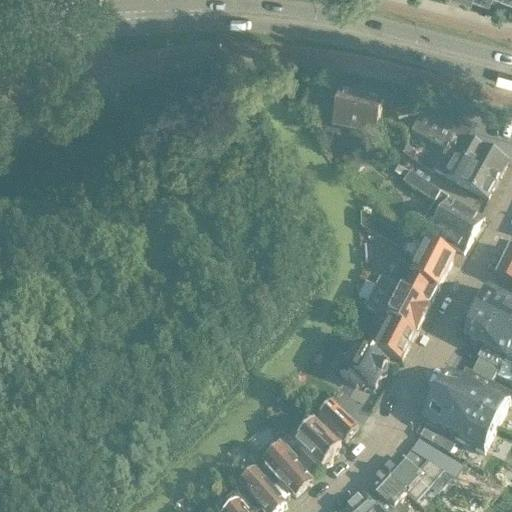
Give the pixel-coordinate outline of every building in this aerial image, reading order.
[(375,137),(383,104),(340,93),(332,127),(375,137)] [(468,135),(426,112),(412,139),(454,162),(498,185),(508,166),(465,142),(468,135)] [(498,185),(454,162),(445,180),(488,203),(498,185)] [(438,195),(422,185),(417,192),(433,203),(438,195)] [(464,257),(485,223),(445,199),(442,196),(426,222),(421,232),(464,257)] [(407,255),(414,243),(394,233),(373,221),(368,233),(388,244),(407,255)] [(454,265),(430,250),(419,270),(445,283),(454,265)] [(511,252),(497,280),(511,288),(511,252)] [(432,308),(445,283),(419,270),(416,276),(399,267),(388,287),(432,308)] [(417,337),(432,308),(388,287),(380,282),(365,311),(378,317),(417,337)] [(511,304),(490,293),(489,294),(490,295),(477,319),(511,336),(511,304)] [(417,337),(378,317),(372,328),(386,335),(377,352),(402,365),(417,337)] [(511,336),(477,319),(466,342),(465,342),(464,343),(482,353),(478,362),(480,363),(499,373),(500,373),(504,364),(511,367),(511,336)] [(389,375),(388,371),(390,368),(357,350),(349,364),(341,359),(332,375),(352,387),(357,389),(360,383),(376,393),(382,382),(386,380),(389,375)] [(496,379),(499,373),(480,363),(476,370),(495,379),(496,379)] [(495,379),(476,370),(473,376),(491,386),(495,379)] [(493,386),(491,386),(473,376),(468,385),(448,375),(447,376),(448,377),(436,400),(498,432),(510,409),(511,407),(489,396),(493,386)] [(498,432),(436,400),(423,424),(423,423),(422,425),(485,458),(486,456),(485,456),(498,432)] [(332,407),(318,422),(328,431),(346,447),(348,444),(359,432),(332,407)] [(342,452),(324,436),(308,422),(300,431),(305,436),(295,448),(323,472),(325,471),(331,469),(332,467),(333,461),(342,452)] [(299,454),(280,433),(276,437),(295,458),(299,454)] [(437,439),(433,446),(451,456),(455,448),(438,438),(437,439)] [(439,458),(418,445),(412,454),(432,469),(439,458)] [(312,486),(291,462),(282,452),(265,468),(296,501),(312,486)] [(443,477),(432,469),(412,454),(402,466),(398,462),(383,477),(408,499),(418,507),(443,477)] [(444,476),(452,465),(443,459),(435,470),(444,476)] [(283,505),(273,494),(257,477),(240,492),(242,494),(258,511),(283,511),(287,509),(283,505)] [(402,511),(399,509),(408,499),(383,477),(369,493),(375,498),(370,503),(378,511),(402,511)] [(281,486),(273,494),(283,505),(291,498),(281,486)] [(258,511),(242,494),(237,498),(239,501),(231,507),(224,499),(211,509),(213,511),(258,511)] [(374,511),(363,499),(348,511),(374,511)]
